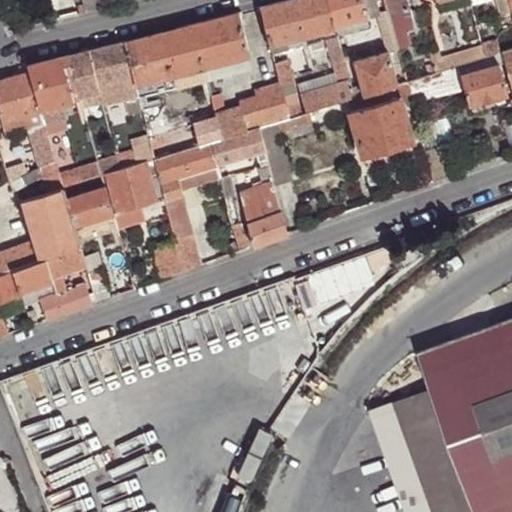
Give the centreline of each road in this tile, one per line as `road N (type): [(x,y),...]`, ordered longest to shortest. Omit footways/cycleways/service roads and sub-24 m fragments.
road 1 (unclassified): [(0,365),(511,181)]
road 2 (unclassified): [(0,49),(194,0)]
